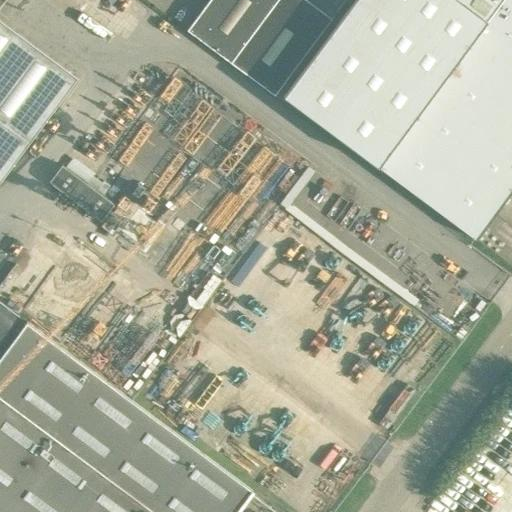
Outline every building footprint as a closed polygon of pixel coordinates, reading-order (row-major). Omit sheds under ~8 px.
[(210,0),(188,30),(231,62),(276,0),(210,0)] [(309,0),(309,1),(307,0),(276,0),(231,62),(275,95),(345,0),(309,0)] [(511,0),(353,0),(283,95),(378,166),(476,238),(488,222),(511,189),(511,0)] [(77,77),(0,19),(0,179),(28,141),(77,77)] [(62,166),(50,182),(101,220),(113,204),(62,166)] [(0,511),(236,511),(253,491),(154,417),(19,316),(0,302),(0,511)]
